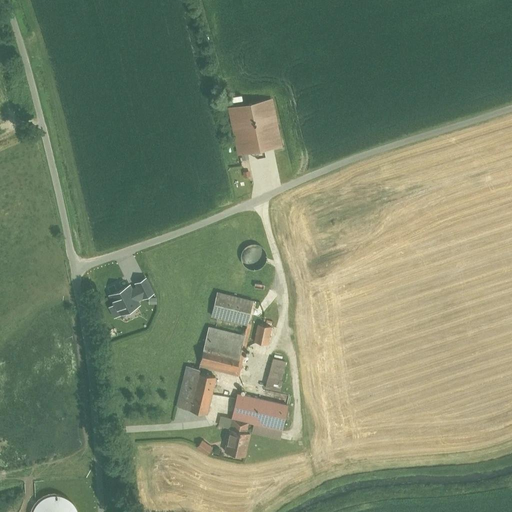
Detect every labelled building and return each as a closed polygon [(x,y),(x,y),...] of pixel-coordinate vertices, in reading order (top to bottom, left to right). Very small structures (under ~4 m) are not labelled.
[(271,98),(230,107),(239,153),(280,145),(271,98)] [(266,261),(267,256),(266,251),(263,247),(258,245),(254,244),(249,245),(245,248),(242,252),(241,257),(242,262),(245,266),(249,268),(254,269),(259,268),(263,265),(266,261)] [(137,282),(138,286),(143,295),(144,296),(152,292),(145,278),(137,282)] [(131,289),(129,285),(111,294),(116,304),(110,307),(114,315),(138,303),(136,299),(143,295),(138,286),(131,289)] [(253,301),(217,292),(212,315),(248,324),(253,301)] [(271,326),(258,324),(255,342),(267,344),(271,326)] [(245,336),(209,327),(204,346),(240,355),(245,336)] [(240,355),(204,346),(200,362),(236,371),(240,355)] [(285,361),(273,358),(271,368),(282,371),(285,361)] [(215,376),(198,372),(199,369),(187,366),(177,406),(206,413),(215,376)] [(278,403),(238,394),(233,418),(248,421),(273,427),(278,403)] [(248,421),(233,418),(231,428),(246,432),(248,421)] [(231,428),(230,428),(225,451),(244,455),(250,433),(246,432),(231,428)] [(194,446),(205,455),(211,447),(200,438),(194,446)] [(278,448),(263,458),(266,463),(282,454),(278,448)] [(25,511),(73,511),(51,488),(25,511)]
